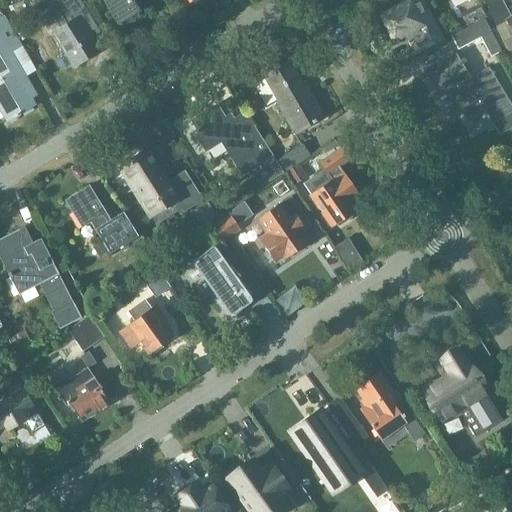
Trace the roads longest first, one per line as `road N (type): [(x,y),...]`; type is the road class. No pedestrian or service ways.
road 1 (residential): [(67,483),(442,236)]
road 2 (residential): [(0,176),(290,0)]
road 3 (residential): [(442,236),(306,0)]
road 4 (residential): [(511,357),(442,236)]
